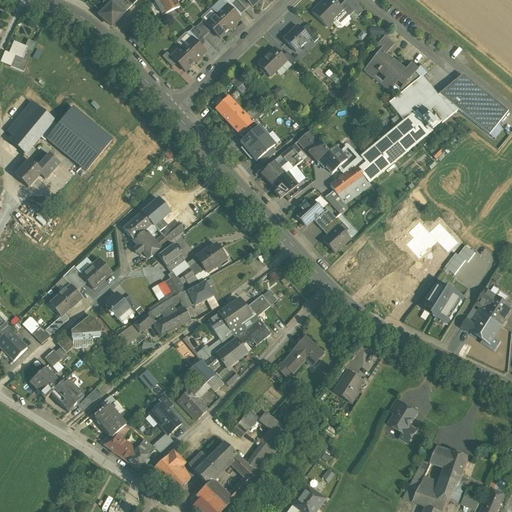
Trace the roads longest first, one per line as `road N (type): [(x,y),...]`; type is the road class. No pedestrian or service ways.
road 1 (tertiary): [(330,288),(173,108)]
road 2 (tertiary): [(511,386),(385,329),(330,288)]
road 3 (residential): [(133,482),(273,349)]
road 4 (tertiary): [(173,108),(105,33),(51,0)]
road 5 (residential): [(0,396),(133,482)]
road 6 (residential): [(173,108),(286,0)]
